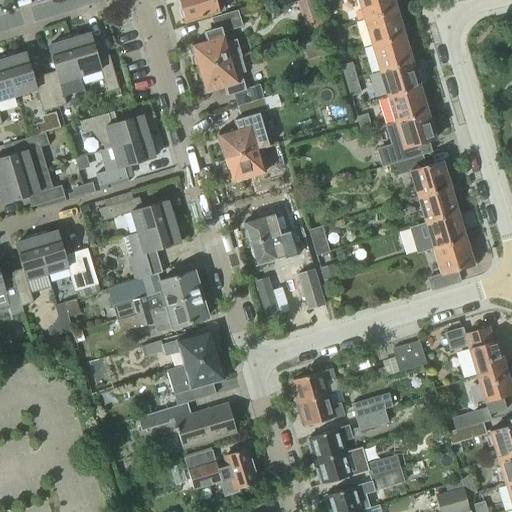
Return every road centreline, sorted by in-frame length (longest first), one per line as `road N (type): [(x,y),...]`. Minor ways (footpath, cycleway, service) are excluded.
road 1 (residential): [(250,364),(144,0)]
road 2 (residential): [(503,0),(459,10),(448,18),(448,35),(511,253)]
road 3 (residential): [(250,364),(511,279)]
road 4 (residential): [(293,511),(250,364)]
